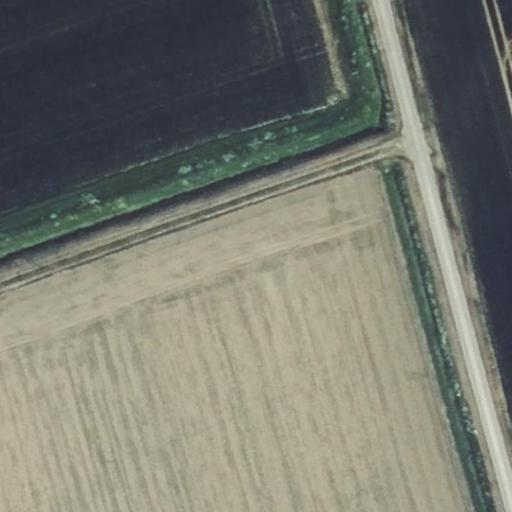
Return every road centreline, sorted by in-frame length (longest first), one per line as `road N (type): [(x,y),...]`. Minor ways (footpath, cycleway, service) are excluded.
road 1 (track): [(415,139),(0,284)]
road 2 (unclassified): [(511,503),(406,99)]
